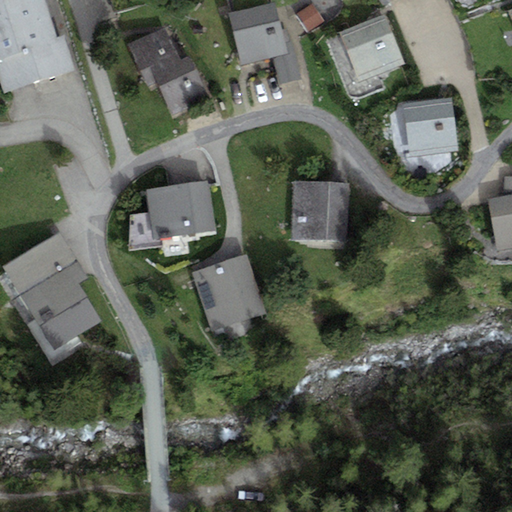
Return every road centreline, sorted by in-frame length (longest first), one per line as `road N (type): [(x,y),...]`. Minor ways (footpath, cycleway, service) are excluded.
road 1 (residential): [(131,168),(186,141),(297,113),(341,133),(396,196),(429,205),(451,198),(511,131)]
road 2 (residential): [(131,168),(108,191),(96,224),(99,257),(149,362),(157,511)]
road 3 (residential): [(76,0),(131,168)]
